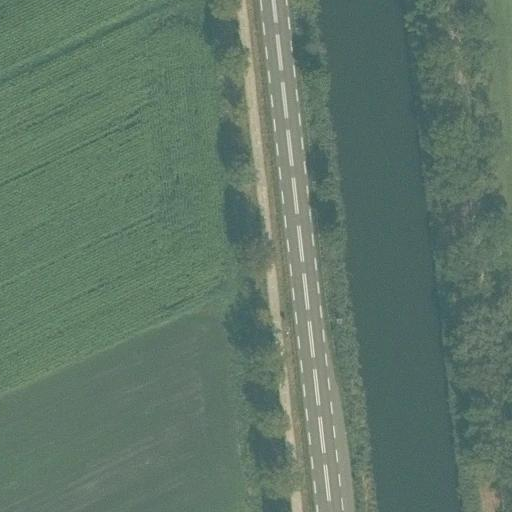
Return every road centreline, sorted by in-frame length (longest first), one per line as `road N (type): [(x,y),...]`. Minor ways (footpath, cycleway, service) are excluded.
road 1 (track): [(503,511),(450,0)]
road 2 (primary): [(330,511),(279,0)]
